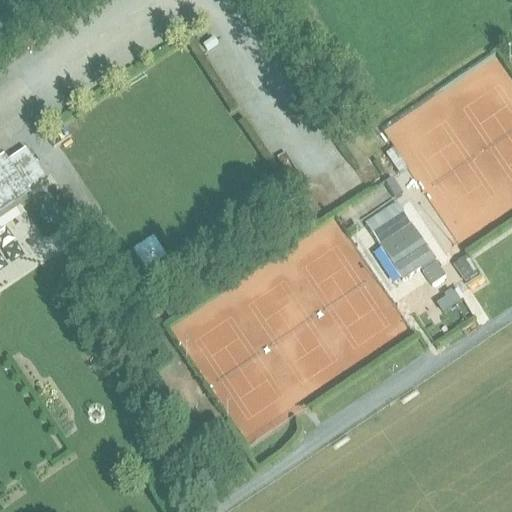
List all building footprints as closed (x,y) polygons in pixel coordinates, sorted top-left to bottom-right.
[(330,141),(321,145),(330,164),(339,159),(330,141)] [(0,217),(10,211),(6,204),(24,192),(44,179),(25,151),(7,163),(2,156),(0,157),(0,217)] [(395,151),(387,156),(399,174),(406,170),(395,151)] [(392,181),(384,186),(394,201),(402,196),(392,181)] [(445,279),(410,227),(396,206),(365,227),(402,283),(420,271),(431,288),(445,279)] [(132,252),(147,271),(168,255),(153,236),(132,252)] [(467,260),(454,269),(465,286),(479,277),(467,260)] [(178,290),(157,303),(158,305),(171,324),(191,310),(178,290)] [(458,294),(438,307),(443,315),(463,302),(458,294)]
